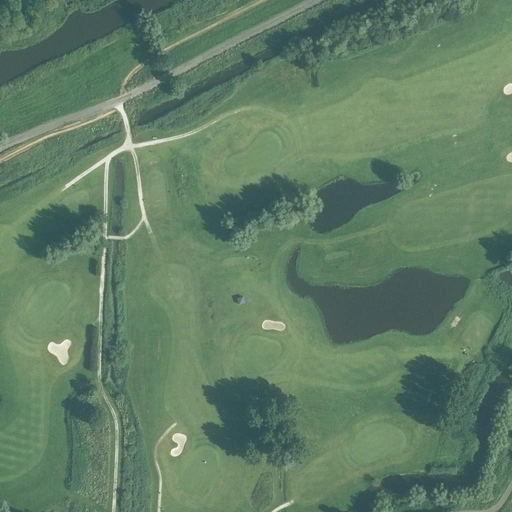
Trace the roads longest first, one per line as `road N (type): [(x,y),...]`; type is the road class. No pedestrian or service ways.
road 1 (unclassified): [(0,146),(120,100),(315,0)]
road 2 (unknown): [(265,0),(152,56),(134,70),(120,100)]
road 3 (unknown): [(120,100),(93,122),(0,160)]
